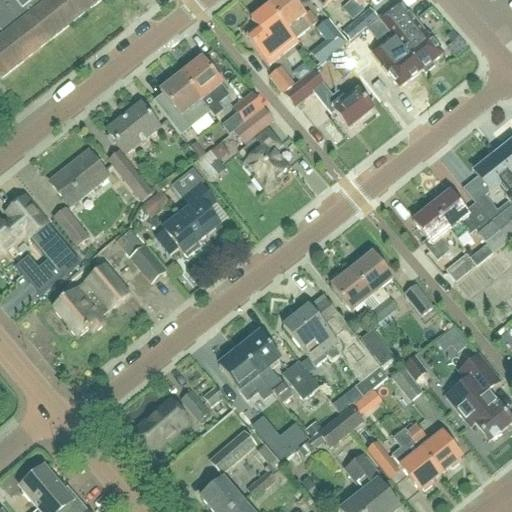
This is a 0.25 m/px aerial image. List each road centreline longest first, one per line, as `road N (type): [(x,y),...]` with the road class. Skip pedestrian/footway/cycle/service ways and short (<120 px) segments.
road 1 (residential): [(70,429),(511,78)]
road 2 (residential): [(0,163),(204,0)]
